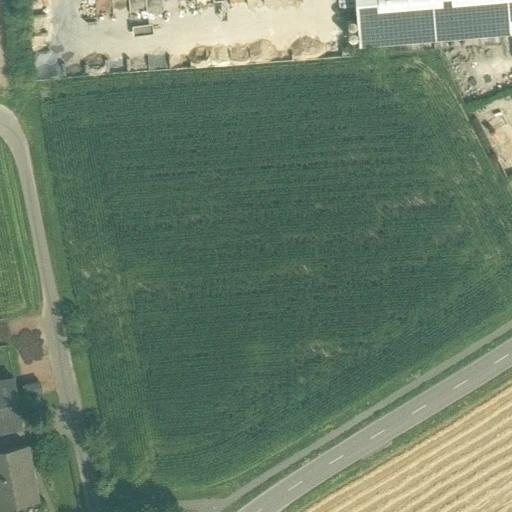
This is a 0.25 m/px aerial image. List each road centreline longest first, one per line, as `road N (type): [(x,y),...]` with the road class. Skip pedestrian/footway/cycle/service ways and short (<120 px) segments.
road 1 (unclassified): [(0,122),(20,155),(98,511)]
road 2 (tertiary): [(256,511),(511,351)]
